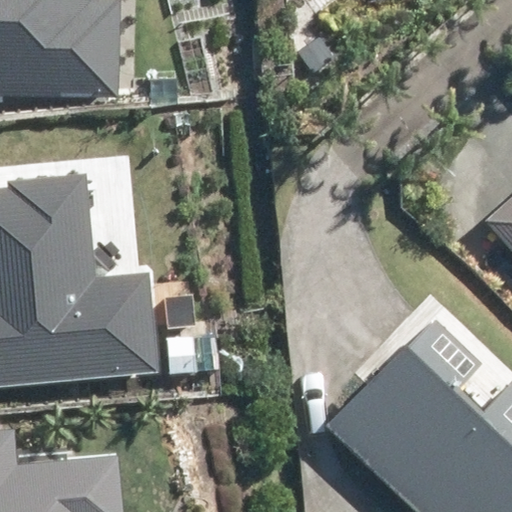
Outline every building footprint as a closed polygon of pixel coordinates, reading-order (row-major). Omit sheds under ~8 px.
[(0,0),(0,94),(110,97),(112,0),(0,0)] [(0,385),(147,372),(138,273),(88,277),(78,173),(0,180),(0,385)] [(511,192),(482,220),(511,253),(511,192)] [(322,428),(412,511),(511,511),(511,388),(504,381),(475,413),(448,387),(471,362),(425,320),(322,428)] [(0,511),(114,511),(109,454),(8,463),(4,428),(0,428),(0,511)]
